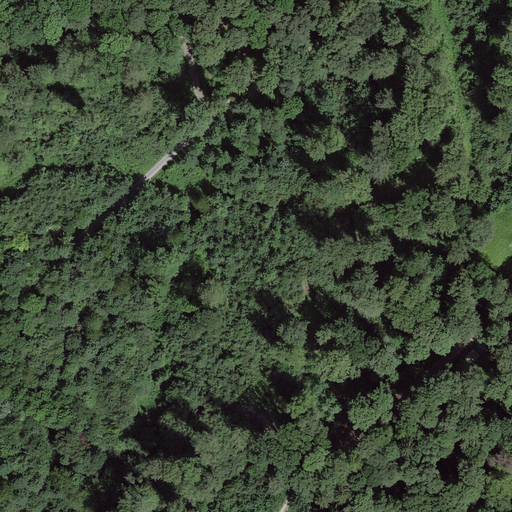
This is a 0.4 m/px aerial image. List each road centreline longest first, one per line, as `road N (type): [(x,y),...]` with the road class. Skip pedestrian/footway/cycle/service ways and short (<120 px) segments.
road 1 (track): [(326,0),(324,14),(35,285),(0,342)]
road 2 (track): [(511,310),(304,481),(287,511)]
road 3 (track): [(167,0),(198,132)]
